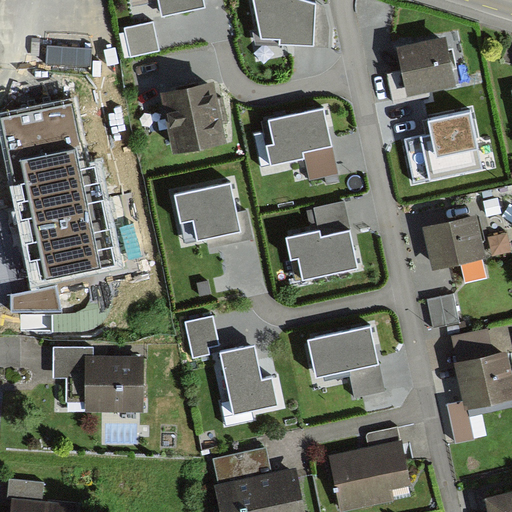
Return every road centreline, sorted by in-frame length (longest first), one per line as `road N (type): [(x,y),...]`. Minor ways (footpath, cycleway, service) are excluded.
road 1 (residential): [(342,0),(452,511)]
road 2 (unknown): [(404,287),(286,316),(257,293)]
